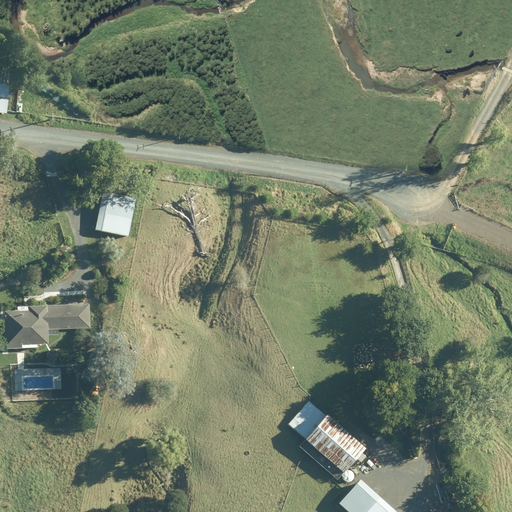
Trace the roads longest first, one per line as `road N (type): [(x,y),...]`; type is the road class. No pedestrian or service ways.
road 1 (track): [(0,131),(325,172),(405,191)]
road 2 (track): [(405,191),(442,181),(472,144),(511,60)]
